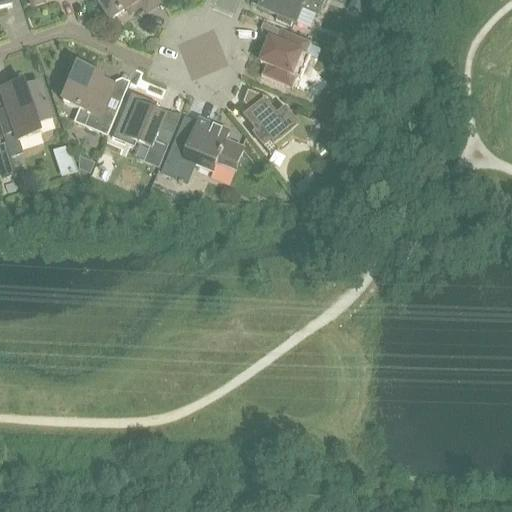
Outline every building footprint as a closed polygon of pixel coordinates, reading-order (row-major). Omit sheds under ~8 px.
[(0,0),(0,12),(13,9),(12,7),(12,8),(8,0),(0,0)] [(163,3),(160,0),(97,0),(111,21),(140,2),(138,0),(158,0),(162,4),(163,3)] [(260,0),(259,4),(262,4),(259,10),(277,17),(276,21),(291,28),(293,24),(296,25),(302,10),(319,17),(326,0),(260,0)] [(277,44),(270,41),(260,64),(266,67),(261,78),(293,91),(297,80),(301,81),(310,58),(307,56),(312,45),(281,32),(277,44)] [(337,55),(332,67),(347,73),(352,62),(337,55)] [(106,108),(115,88),(96,80),(98,77),(92,74),(94,70),(77,63),(70,80),(73,81),(64,105),(80,112),(76,121),(78,126),(108,139),(118,114),(106,108)] [(41,86),(27,90),(25,85),(1,93),(7,110),(0,111),(0,127),(4,139),(5,139),(5,138),(15,135),(18,144),(42,136),(39,127),(53,122),(41,86)] [(155,141),(168,147),(173,135),(178,124),(165,118),(165,117),(153,112),(139,107),(126,140),(150,150),(151,151),(155,141)] [(265,150),(271,158),(293,141),(307,146),(315,125),(298,118),(293,121),(286,112),(277,119),(268,108),(249,123),(257,135),(254,137),(265,150)] [(200,123),(197,130),(184,124),(163,175),(187,185),(195,167),(213,174),(217,165),(236,173),(244,152),(226,145),(229,135),(200,123)] [(5,144),(0,145),(0,155),(8,153),(5,144)] [(151,192),(133,184),(127,197),(145,204),(151,192)]
